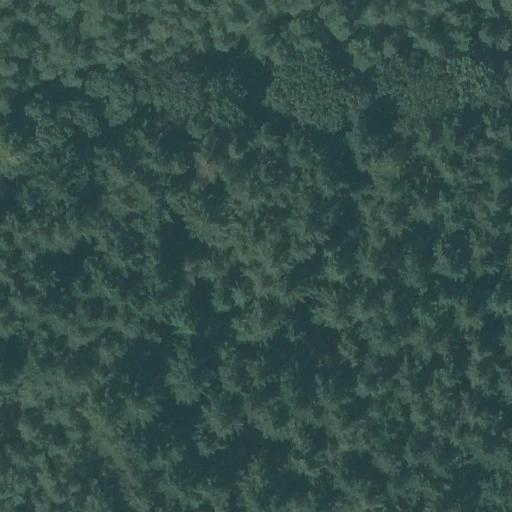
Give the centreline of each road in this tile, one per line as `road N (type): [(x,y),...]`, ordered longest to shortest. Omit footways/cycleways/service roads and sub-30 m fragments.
road 1 (track): [(143,92),(511,62)]
road 2 (track): [(328,0),(143,92)]
road 3 (track): [(0,160),(25,137),(143,92)]
